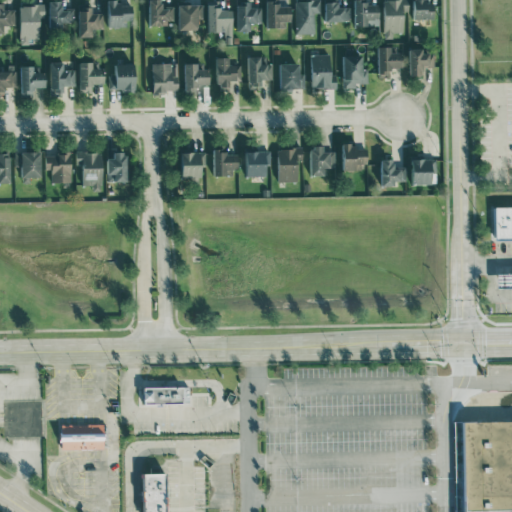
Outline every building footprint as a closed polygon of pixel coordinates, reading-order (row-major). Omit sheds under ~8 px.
[(107,0),(107,27),(131,26),(131,5),(118,5),(118,0),(107,0)] [(174,6),(162,7),(162,0),(148,0),(149,24),(174,24),(174,6)] [(295,33),(314,33),(314,13),(321,13),(320,0),(301,0),(295,0),(295,33)] [(353,0),(355,27),(380,26),(379,4),(368,4),(367,0),(353,0)] [(393,32),(405,32),(404,11),(408,11),(407,0),(383,0),(384,38),(393,38),(393,32)] [(435,19),(434,0),(413,1),(413,20),(435,19)] [(74,8),(63,8),(63,1),(49,1),(49,27),(74,27),(74,8)] [(350,7),(339,7),(339,2),(325,2),(325,21),(350,22),(350,7)] [(262,7),(251,7),(251,3),(237,3),(237,31),(251,31),(251,23),(262,23),(262,7)] [(292,25),(292,3),(267,4),(267,26),(292,25)] [(15,25),(15,9),(4,9),(4,5),(0,4),(0,33),(4,33),(4,25),(15,25)] [(41,17),(45,17),(45,5),(21,4),(20,44),(30,44),(31,38),(40,38),(41,17)] [(199,29),(199,19),(203,19),(203,4),(178,5),(179,30),(199,29)] [(233,7),(208,7),(208,31),(225,32),(224,35),(233,36),(233,7)] [(93,37),(93,29),(103,28),(103,13),(93,13),(93,8),(79,8),(79,37),(93,37)] [(392,45),(379,45),(378,76),(390,77),(391,66),(402,66),(403,52),(392,51),(392,45)] [(434,66),(434,53),(424,53),(424,47),(410,47),(410,75),(423,74),(423,66),(434,66)] [(337,87),(337,74),(331,74),(332,54),(311,53),(311,87),(337,87)] [(355,82),(367,82),(368,68),(363,68),(363,54),(343,54),(342,87),(355,87),(355,82)] [(247,55),(247,88),(261,88),(261,78),(273,78),(273,62),(262,62),(262,55),(247,55)] [(230,56),(215,56),(215,85),(230,85),(230,79),(241,79),(241,64),(230,63),(230,56)] [(93,60),(79,61),(79,92),(92,91),(92,82),(105,82),(104,66),(93,67),(93,60)] [(75,85),(75,69),(64,69),(64,61),(50,61),(50,95),(63,95),(63,85),(75,85)] [(153,92),(175,91),(174,61),(151,62),(153,92)] [(185,89),(194,90),(194,84),(210,84),(210,68),(199,68),(199,62),(185,61),(185,89)] [(137,63),(114,62),(113,74),(108,74),(108,89),(136,90),(137,63)] [(304,87),(304,72),(301,72),(300,62),(280,62),(281,88),(304,87)] [(46,86),(46,71),(34,71),(34,65),(21,64),(20,95),(32,95),(33,86),(46,86)] [(16,70),(0,69),(0,92),(4,93),(5,85),(16,85),(16,70)] [(342,167),(368,167),(367,147),(354,147),(354,142),(341,142),(342,167)] [(325,174),(325,167),(335,167),(335,150),(324,150),(324,144),(310,144),(310,174),(325,174)] [(277,180),(299,179),(299,147),(277,147),(277,180)] [(267,174),(267,165),(271,165),(270,149),(245,150),(245,175),(267,174)] [(213,174),(232,174),(232,168),(239,168),(238,150),(212,150),(213,174)] [(0,181),(11,182),(10,152),(0,151),(0,181)] [(183,176),(204,176),(204,151),(182,151),(183,176)] [(51,182),(71,181),(71,153),(44,153),(45,169),(51,169),(51,182)] [(127,153),(106,153),(106,174),(115,174),(115,180),(127,180),(127,153)] [(393,157),(381,158),(382,185),(395,184),(395,180),(406,180),(405,166),(394,166),(393,157)] [(436,157),(412,158),(413,183),(436,182),(436,157)] [(496,239),(511,238),(511,205),(496,206),(496,239)] [(498,287),(511,286),(511,272),(498,273),(498,287)] [(189,385),(144,386),(145,403),(190,402),(189,385)] [(511,511),(465,511),(464,420),(511,419),(511,511)] [(56,422),(58,453),(112,453),(111,421),(56,422)] [(166,511),(166,472),(144,472),(144,511),(166,511)]
